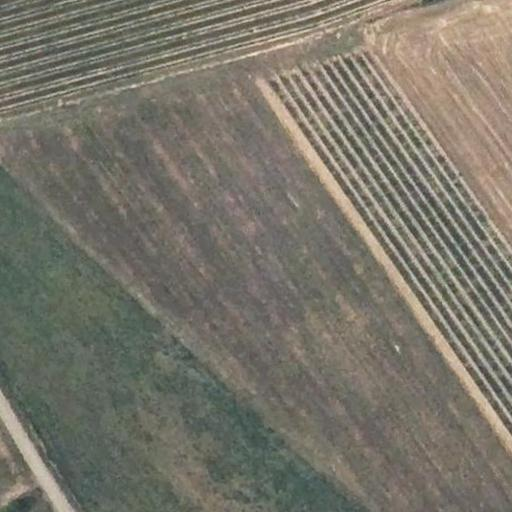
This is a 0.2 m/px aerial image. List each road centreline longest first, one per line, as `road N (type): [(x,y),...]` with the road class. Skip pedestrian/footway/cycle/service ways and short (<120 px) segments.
road 1 (track): [(0,127),(362,32),(445,0)]
road 2 (residential): [(60,511),(0,406)]
